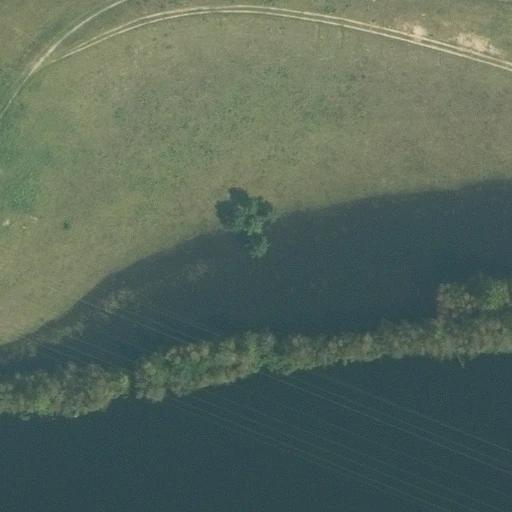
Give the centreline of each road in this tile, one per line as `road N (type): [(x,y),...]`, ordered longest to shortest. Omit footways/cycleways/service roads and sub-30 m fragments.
road 1 (track): [(511,72),(297,15),(206,9),(131,26),(35,66)]
road 2 (track): [(124,0),(66,31),(35,66),(0,129)]
